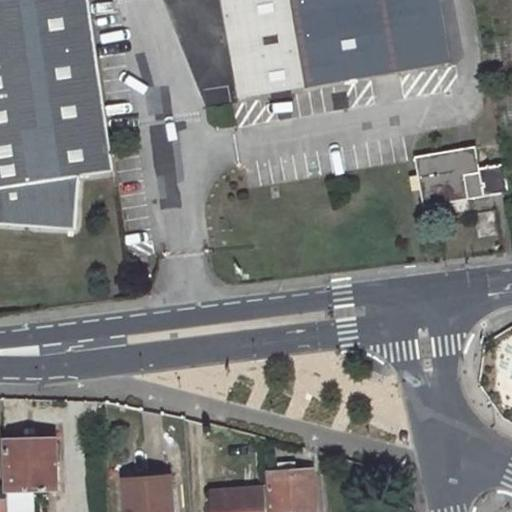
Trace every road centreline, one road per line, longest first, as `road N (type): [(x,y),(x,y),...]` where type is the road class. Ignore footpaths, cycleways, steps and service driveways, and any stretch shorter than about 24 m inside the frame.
road 1 (unclassified): [(60,348),(418,301)]
road 2 (unclassified): [(438,437),(418,301)]
